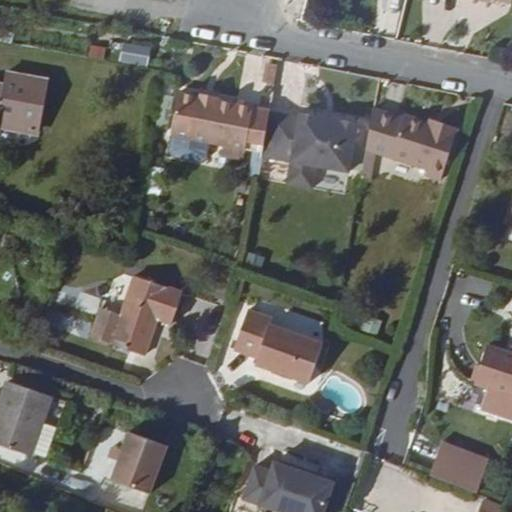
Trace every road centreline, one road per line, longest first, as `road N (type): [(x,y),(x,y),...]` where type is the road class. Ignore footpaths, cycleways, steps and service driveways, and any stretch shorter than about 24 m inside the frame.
road 1 (residential): [(500,85),(382,451)]
road 2 (residential): [(230,0),(223,31),(500,85)]
